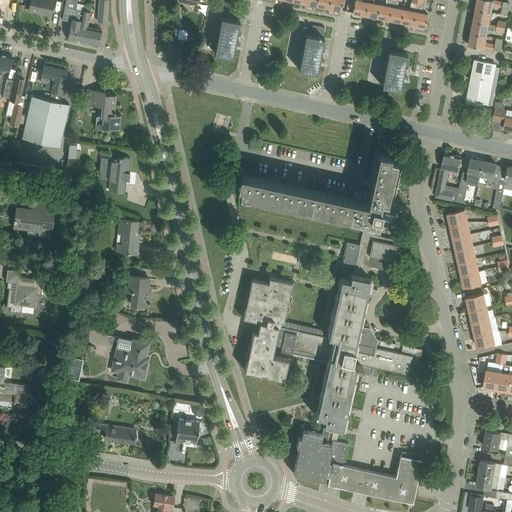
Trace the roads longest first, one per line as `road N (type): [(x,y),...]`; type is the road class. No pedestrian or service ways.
road 1 (residential): [(464,406),(418,194),(427,133)]
road 2 (secondary): [(222,388),(159,131)]
road 3 (tertiary): [(235,482),(0,451)]
road 4 (residential): [(237,151),(360,177),(372,120)]
road 5 (residential): [(227,312),(245,258),(229,197),(237,151)]
road 6 (unclassified): [(135,66),(0,38)]
road 7 (residential): [(427,133),(453,0)]
